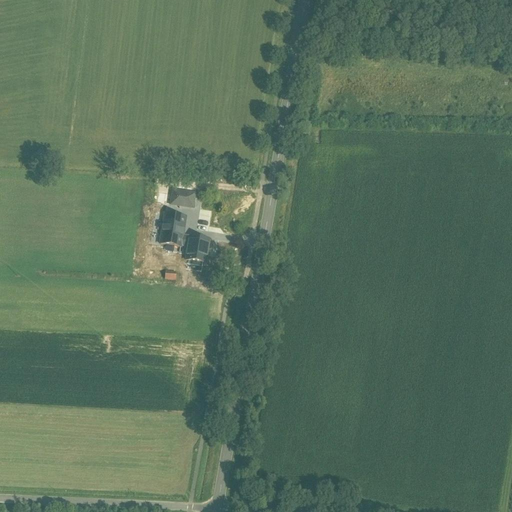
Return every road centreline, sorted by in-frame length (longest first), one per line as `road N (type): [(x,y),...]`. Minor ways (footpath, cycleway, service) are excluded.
road 1 (tertiary): [(306,0),(217,510)]
road 2 (unclassified): [(0,500),(217,510)]
